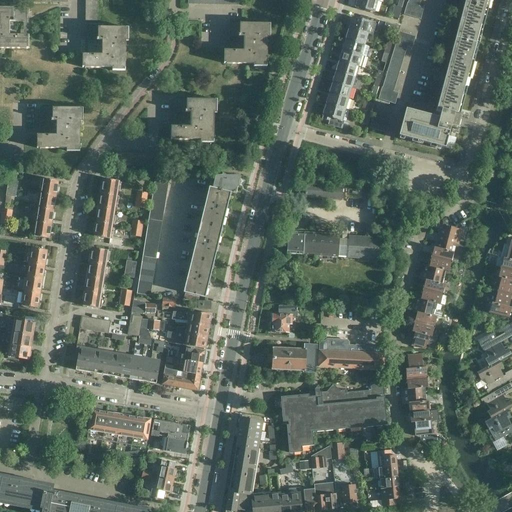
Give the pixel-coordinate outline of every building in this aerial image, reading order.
[(376,2),(369,0),(357,0),(356,8),(373,13),(376,2)] [(488,11),(490,0),(464,0),(464,5),(488,11)] [(403,15),(409,17),(412,6),(407,4),(403,15)] [(483,29),(488,11),(464,5),(459,23),(483,29)] [(398,19),(402,8),(397,7),(394,6),(391,17),(398,19)] [(418,7),(412,6),(409,17),(414,19),(418,7)] [(418,7),(414,19),(420,20),(423,9),(419,8),(418,7)] [(0,49),(29,50),(29,36),(10,36),(10,23),(24,23),(24,9),(0,9),(0,49)] [(349,30),(367,35),(371,24),(353,19),(349,30)] [(385,23),(384,29),(395,32),(397,26),(385,23)] [(478,47),(483,29),(459,23),(454,41),(478,47)] [(244,51),(224,51),(224,65),(254,65),(254,68),(267,68),(268,39),(271,39),(271,25),(231,24),(231,37),(244,38),(244,51)] [(126,72),(126,42),(129,42),(129,29),(89,28),(88,41),(103,41),(103,55),(83,55),(83,69),(112,69),(112,72),(126,72)] [(367,35),(349,30),(346,41),(364,46),(367,35)] [(400,46),(404,34),(398,32),(395,44),(396,44),(400,46)] [(404,34),(400,46),(406,47),(409,36),(404,34)] [(415,38),(409,36),(406,47),(407,48),(412,49),(415,38)] [(364,46),(346,41),(343,52),(361,57),(364,46)] [(473,65),(478,47),(454,41),(449,58),(473,65)] [(407,48),(406,47),(400,46),(396,44),(394,50),(405,53),(407,48)] [(392,56),(403,59),(405,53),(394,50),(392,56)] [(361,57),(343,52),(339,62),(357,68),(361,57)] [(391,61),(402,64),(403,59),(392,56),(391,61)] [(449,58),(445,76),(469,83),(473,65),(449,58)] [(389,67),(400,70),(402,64),(391,61),(389,67)] [(357,68),(339,62),(336,73),(354,78),(357,68)] [(387,72),(398,75),(400,70),(389,67),(387,72)] [(386,78),(397,81),(398,75),(387,72),(386,78)] [(354,78),(336,73),(333,84),(351,89),(354,78)] [(445,76),(440,94),(464,101),(469,83),(445,76)] [(384,83),(395,86),(397,81),(386,78),(384,83)] [(393,92),(395,86),(384,83),(382,89),(387,90),(393,92)] [(333,84),(329,95),(348,100),(351,89),(333,84)] [(378,100),(384,102),(387,90),(382,89),(381,88),(378,100)] [(387,90),(384,102),(389,104),(393,92),(387,90)] [(393,92),(389,104),(395,105),(399,94),(393,92)] [(464,101),(440,94),(435,112),(441,114),(459,119),(464,101)] [(344,111),(348,100),(329,95),(326,106),(344,111)] [(190,128),(171,127),(171,141),(200,142),(200,144),(213,144),(214,115),(217,115),(217,101),(177,101),(176,114),(190,115),(190,128)] [(341,122),(344,111),(326,106),(322,120),(330,122),(331,119),(341,122)] [(56,136),(37,136),(37,150),(67,150),(67,152),(80,152),(81,122),(83,122),(83,109),(43,109),(42,123),(57,123),(56,136)] [(457,127),(459,119),(441,114),(439,119),(406,110),(398,137),(445,149),(448,137),(451,126),(457,127)] [(375,131),(378,119),(373,117),(369,129),(375,131)] [(380,132),(384,121),(378,119),(375,131),(380,132)] [(390,122),(384,121),(380,132),(386,134),(390,122)] [(448,137),(445,149),(453,151),(456,139),(448,137)] [(215,176),(212,188),(231,193),(236,194),(240,176),(227,176),(223,173),(222,176),(215,176)] [(155,176),(154,183),(168,185),(169,179),(155,176)] [(104,179),(101,193),(117,196),(119,182),(104,179)] [(40,194),(56,196),(58,182),(43,180),(40,194)] [(7,189),(18,190),(19,183),(9,181),(7,189)] [(168,185),(154,183),(153,189),(167,191),(168,185)] [(342,201),(343,189),(306,185),(305,197),(342,201)] [(231,193),(212,188),(209,188),(200,223),(222,228),(231,193)] [(17,198),(18,190),(7,189),(6,197),(17,198)] [(167,191),(153,189),(152,195),(166,197),(167,191)] [(137,192),(136,199),(147,201),(148,193),(137,192)] [(99,208),(115,210),(117,196),(101,193),(99,208)] [(38,208),(53,211),(56,196),(40,194),(38,208)] [(166,197),(152,195),(151,201),(165,204),(166,197)] [(147,201),(136,199),(135,207),(146,209),(147,201)] [(165,204),(151,201),(150,208),(164,210),(165,204)] [(53,211),(38,208),(36,223),(51,225),(53,211)] [(115,210),(99,208),(97,222),(112,224),(115,210)] [(164,210),(150,208),(149,214),(164,216),(164,210)] [(1,217),(11,219),(13,211),(2,209),(1,217)] [(164,216),(149,214),(148,220),(163,222),(164,216)] [(0,224),(10,226),(11,219),(1,217),(0,222),(0,224)] [(133,220),(132,228),(143,229),(144,222),(133,220)] [(163,222),(148,220),(147,226),(162,228),(163,222)] [(112,224),(97,222),(94,236),(110,239),(112,224)] [(49,239),(51,225),(36,223),(33,237),(49,239)] [(214,263),(222,228),(200,223),(192,258),(214,263)] [(162,228),(147,226),(146,232),(161,235),(162,228)] [(434,248),(432,257),(451,262),(454,253),(451,252),(454,240),(459,241),(462,231),(443,226),(437,248),(434,248)] [(143,229),(132,228),(130,236),(141,238),(143,229)] [(161,235),(146,232),(145,238),(160,241),(161,235)] [(349,239),(339,239),(339,235),(304,233),(288,232),(287,255),(378,260),(379,238),(350,236),(349,239)] [(501,268),(511,270),(511,237),(511,238),(506,259),(498,257),(496,267),(501,268)] [(160,241),(145,238),(145,245),(159,247),(160,241)] [(159,247),(145,245),(144,251),(158,253),(159,247)] [(92,248),(90,263),(106,265),(108,251),(92,248)] [(31,249),(29,263),(44,266),(47,251),(31,249)] [(158,253),(144,251),(143,257),(157,259),(158,253)] [(157,259),(143,257),(142,263),(156,265),(157,259)] [(451,262),(432,257),(429,266),(423,264),(421,272),(444,278),(446,272),(448,272),(451,262)] [(207,291),(214,263),(192,258),(185,286),(184,293),(206,298),(207,291)] [(44,266),(29,263),(26,278),(42,280),(44,266)] [(103,280),(106,265),(90,263),(88,277),(103,280)] [(156,265),(142,263),(141,269),(155,272),(156,265)] [(498,291),(511,295),(511,293),(511,270),(501,268),(498,278),(501,279),(498,291)] [(155,272),(141,269),(140,275),(154,278),(155,272)] [(426,281),(423,290),(443,295),(445,285),(443,285),(444,278),(421,272),(419,279),(426,281)] [(154,278),(140,275),(139,282),(153,284),(154,278)] [(101,294),(103,280),(88,277),(85,292),(101,294)] [(26,278),(24,292),(40,294),(42,280),(26,278)] [(153,284),(139,282),(138,288),(152,290),(153,284)] [(152,290),(138,288),(137,294),(151,297),(152,290)] [(122,290),(120,297),(131,299),(133,291),(122,290)] [(443,295),(423,290),(421,299),(415,297),(413,305),(436,311),(438,304),(440,305),(443,295)] [(508,307),(511,295),(498,291),(494,304),(492,303),(489,313),(508,319),(511,308),(508,307)] [(40,294),(24,292),(22,306),(37,309),(40,294)] [(101,294),(85,292),(83,306),(99,309),(101,294)] [(131,299),(120,297),(119,305),(130,307),(131,299)] [(162,298),(162,307),(175,308),(175,299),(164,298),(162,298)] [(133,300),(132,307),(131,313),(143,315),(145,302),(133,300)] [(417,314),(414,323),(434,328),(439,312),(436,311),(413,305),(411,312),(417,314)] [(279,307),(279,315),(271,315),(270,324),(271,324),(270,332),(288,333),(289,325),(291,325),(292,316),(296,316),(296,306),(279,307)] [(187,324),(209,326),(211,314),(192,313),(191,314),(172,311),(171,319),(188,321),(187,324)] [(131,316),(130,326),(141,327),(142,320),(142,318),(131,316)] [(81,317),(79,330),(108,335),(110,322),(81,317)] [(14,329),(13,333),(32,336),(34,323),(14,320),(13,329),(14,329)] [(141,327),(140,329),(147,330),(148,330),(159,331),(164,332),(165,323),(160,322),(149,321),(142,320),(141,327)] [(434,328),(414,323),(412,332),(415,333),(411,346),(426,350),(429,337),(432,338),(434,328)] [(209,326),(187,324),(186,328),(176,327),(175,333),(207,337),(209,326)] [(501,343),(511,336),(511,331),(508,324),(501,328),(504,333),(496,338),(493,332),(477,341),(484,352),(485,352),(488,358),(485,359),(488,366),(511,354),(508,349),(505,351),(501,343)] [(130,326),(128,335),(129,335),(139,337),(140,329),(141,327),(130,326)] [(139,337),(139,339),(145,340),(151,341),(152,339),(150,339),(147,330),(140,329),(139,337)] [(11,345),(30,348),(32,336),(13,333),(11,345)] [(207,337),(175,333),(170,333),(170,334),(165,333),(165,338),(174,339),(183,341),(183,346),(204,349),(207,337)] [(347,341),(327,340),(325,342),(321,342),(320,343),(319,367),(383,370),(384,348),(363,347),(363,346),(356,346),(349,346),(350,344),(347,341)] [(30,348),(11,345),(10,351),(9,350),(8,359),(18,360),(18,359),(28,360),(30,348)] [(305,350),(298,350),(298,349),(297,349),(297,350),(290,349),(290,348),(289,348),(289,349),(282,349),(282,348),(280,348),(280,349),(273,349),(274,348),(272,348),(272,349),(273,349),(272,355),(269,355),(267,355),(267,356),(268,356),(268,362),(267,362),(267,363),(268,363),(272,363),(272,369),(271,369),(271,370),(272,370),(279,370),(279,371),(280,371),(280,370),(287,370),(287,372),(288,372),(288,371),(296,371),(296,372),(297,372),(297,371),(304,371),(304,372),(315,372),(316,346),(305,346),(305,350)] [(93,374),(97,354),(77,350),(77,348),(77,347),(76,347),(75,356),(74,359),(77,359),(75,371),(93,374)] [(177,359),(181,360),(202,364),(203,359),(205,359),(206,351),(204,351),(186,348),(179,347),(177,359)] [(111,377),(115,357),(97,354),(93,374),(111,377)] [(511,354),(488,366),(477,373),(481,380),(484,379),(488,385),(486,385),(488,389),(486,390),(488,392),(511,378),(511,369),(505,373),(506,375),(503,376),(499,368),(502,366),(499,361),(511,355),(511,354)] [(406,370),(407,379),(427,378),(426,368),(423,368),(421,355),(408,357),(409,370),(406,370)] [(129,380),(132,360),(115,357),(111,377),(129,380)] [(138,381),(141,361),(132,360),(129,380),(138,381)] [(180,364),(179,370),(180,371),(180,372),(182,372),(182,375),(200,378),(202,364),(181,360),(180,364)] [(147,383),(150,363),(141,361),(138,381),(147,383)] [(159,364),(150,363),(147,383),(156,384),(159,364)] [(164,370),(162,386),(171,387),(175,388),(177,371),(178,368),(173,366),(172,366),(165,365),(164,370)] [(177,371),(175,388),(179,389),(186,390),(197,392),(200,378),(182,375),(182,372),(180,372),(177,371)] [(427,378),(407,379),(408,389),(401,390),(402,397),(425,395),(425,388),(428,388),(427,378)] [(289,454),(302,453),(302,447),(314,446),(313,433),(387,426),(383,382),(371,383),(371,391),(348,393),(347,391),(342,391),(334,385),(328,393),(323,393),(322,389),(319,386),(316,390),(316,395),(310,396),(310,395),(282,397),(284,422),(287,422),(289,454)] [(487,412),(491,419),(511,407),(511,404),(510,401),(507,403),(503,395),(505,394),(506,395),(511,391),(511,384),(511,383),(480,400),(482,402),(484,401),(486,405),(487,404),(490,410),(487,412)] [(409,404),(410,414),(430,412),(429,401),(426,401),(425,395),(402,397),(403,405),(409,404)] [(511,407),(491,419),(485,422),(489,430),(492,428),(495,434),(494,434),(496,438),(494,439),(496,441),(511,432),(511,424),(511,425),(507,417),(510,416),(507,410),(511,407)] [(92,410),(87,439),(101,441),(106,412),(92,410)] [(430,412),(410,414),(411,424),(414,423),(415,437),(432,435),(431,423),(438,422),(437,411),(430,412)] [(106,412),(101,441),(116,444),(121,415),(106,412)] [(121,415),(116,444),(131,446),(136,417),(121,415)] [(239,429),(260,432),(261,422),(250,421),(250,417),(242,416),(241,419),(239,429)] [(136,417),(131,446),(146,449),(151,420),(136,417)] [(166,423),(154,421),(151,436),(165,438),(165,433),(166,423)] [(166,423),(165,433),(165,438),(186,442),(190,427),(166,423)] [(260,432),(239,429),(237,438),(258,441),(260,432)] [(184,455),(186,442),(165,438),(162,451),(184,455)] [(258,441),(237,438),(236,447),(257,450),(258,441)] [(342,443),(333,444),(334,460),(343,459),(342,443)] [(330,446),(311,457),(312,469),(327,468),(326,460),(331,459),(330,446)] [(233,465),(254,469),(257,450),(236,447),(233,465)] [(379,469),(397,467),(396,456),(393,456),(392,451),(378,452),(379,469)] [(160,466),(157,478),(172,482),(175,470),(173,469),(175,463),(161,460),(160,466)] [(311,461),(301,462),(302,471),(312,470),(311,461)] [(251,486),(254,469),(233,465),(230,483),(253,487),(254,486),(251,486)] [(380,480),(398,478),(397,467),(379,469),(380,480)] [(0,501),(10,503),(15,481),(0,478),(0,501)] [(151,489),(149,497),(162,500),(164,492),(169,494),(172,482),(157,478),(154,490),(151,489)] [(381,490),(399,489),(398,478),(380,480),(381,490)] [(334,485),(337,510),(338,510),(337,504),(347,503),(348,504),(357,504),(355,486),(347,487),(347,485),(335,480),(335,483),(334,484),(334,485)] [(27,507),(31,485),(15,481),(10,503),(27,507)] [(262,511),(261,497),(252,498),(253,487),(230,483),(225,511),(235,511),(236,511),(243,511),(262,511)] [(337,510),(334,485),(334,484),(323,485),(326,511),(337,510)] [(47,488),(31,485),(27,507),(43,510),(46,493),(47,488)] [(314,490),(315,511),(318,511),(326,511),(323,485),(314,486),(314,490)] [(381,490),(383,507),(396,506),(396,500),(400,500),(399,489),(381,490)] [(305,511),(315,511),(314,490),(303,491),(305,511)] [(43,511),(60,511),(64,496),(46,493),(43,510),(43,511)] [(301,511),(300,494),(288,495),(289,511),(301,511)] [(280,511),(279,495),(270,496),(271,511),(280,511)] [(289,511),(288,495),(280,496),(280,495),(279,495),(280,511),(289,511)] [(78,511),(81,499),(64,496),(60,511),(78,511)] [(271,511),(270,496),(261,497),(262,511),(271,511)] [(95,511),(98,503),(81,499),(78,511),(95,511)] [(113,511),(115,506),(98,503),(95,511),(113,511)]
